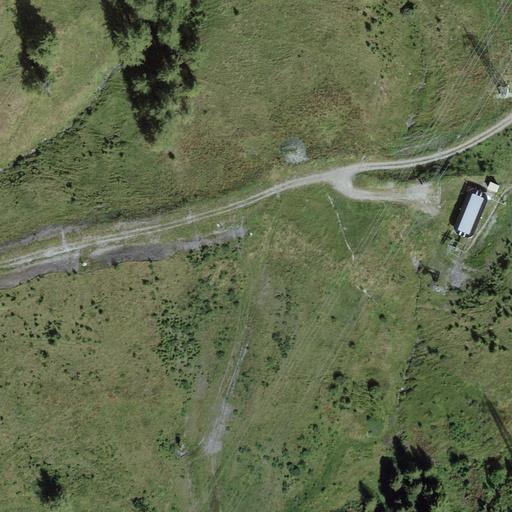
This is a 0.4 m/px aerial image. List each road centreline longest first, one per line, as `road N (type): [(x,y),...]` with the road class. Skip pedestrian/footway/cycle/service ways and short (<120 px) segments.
road 1 (track): [(335,169),(0,264)]
road 2 (track): [(425,207),(355,194),(337,184),(335,169),(460,153),(511,121)]
